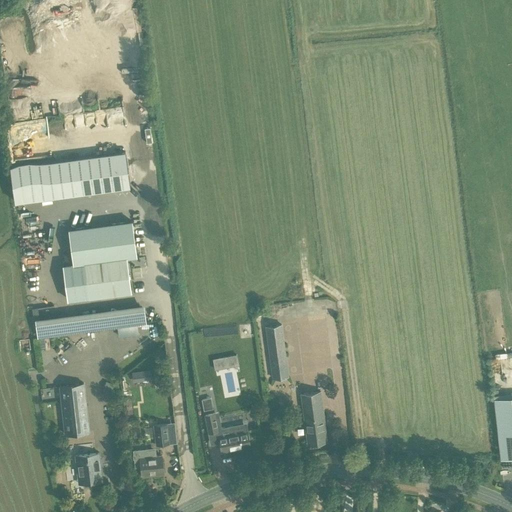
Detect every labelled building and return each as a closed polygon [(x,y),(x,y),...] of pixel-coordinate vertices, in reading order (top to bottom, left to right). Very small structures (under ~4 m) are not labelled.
[(123,148),(11,164),(15,197),(128,182),(123,148)] [(74,263),(127,256),(136,255),(132,221),(69,229),(74,263)] [(74,263),(63,265),(69,301),(89,298),(132,292),(127,256),(74,263)] [(281,324),(266,326),(272,377),(288,375),(281,324)] [(83,382),(59,385),(65,434),(89,431),(83,382)] [(327,440),(320,391),(300,393),(307,443),(327,440)] [(511,456),(511,395),(494,398),(500,457),(511,456)] [(202,397),(204,409),(212,408),(210,396),(202,397)] [(218,430),(214,413),(205,414),(209,432),(218,430)] [(158,424),(160,444),(170,443),(168,423),(158,424)] [(245,431),(244,426),(233,428),(234,433),(219,436),(222,452),(231,450),(230,449),(241,447),(241,448),(250,446),(247,430),(245,431)] [(135,466),(141,465),(142,474),(155,473),(155,474),(164,473),(162,455),(157,455),(156,446),(134,449),(134,452),(134,458),(135,458),(135,466)] [(79,464),(81,482),(102,480),(99,452),(75,455),(76,465),(79,464)]
